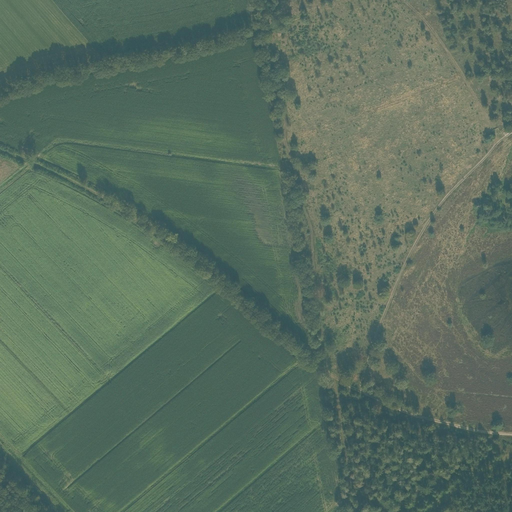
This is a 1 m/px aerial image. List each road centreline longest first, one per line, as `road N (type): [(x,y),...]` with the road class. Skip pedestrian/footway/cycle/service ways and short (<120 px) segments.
road 1 (track): [(511,434),(430,419),(358,388),(416,243),(501,139)]
road 2 (track): [(0,152),(95,195),(170,243),(331,376)]
road 3 (track): [(262,30),(284,109),(283,140),(311,224),(331,376)]
road 4 (track): [(0,99),(73,73),(262,30)]
road 5 (track): [(501,139),(405,0)]
road 6 (track): [(331,376),(351,479),(389,511)]
